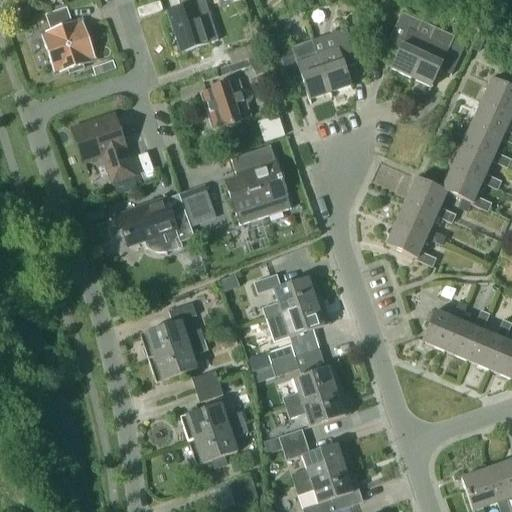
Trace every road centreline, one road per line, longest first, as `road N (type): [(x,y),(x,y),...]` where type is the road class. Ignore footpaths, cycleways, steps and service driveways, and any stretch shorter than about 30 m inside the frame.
road 1 (residential): [(138,511),(119,392),(30,118),(136,79)]
road 2 (residential): [(408,442),(339,240),(347,180)]
